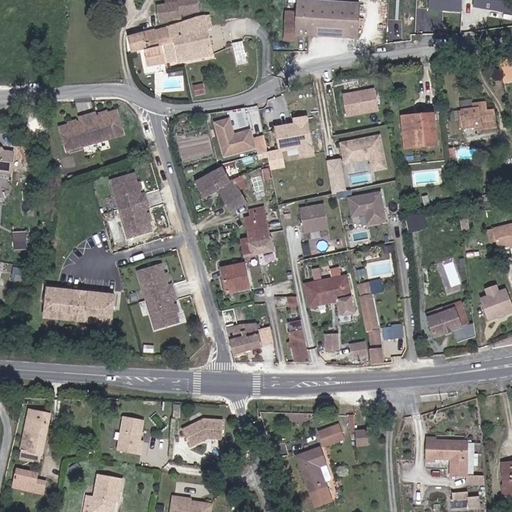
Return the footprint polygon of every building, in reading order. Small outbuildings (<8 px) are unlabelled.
[(463,11),(463,0),(429,0),(429,9),(463,11)] [(511,0),(469,0),(469,7),(511,10),(511,0)] [(169,29),(187,25),(184,2),(174,4),(174,12),(167,13),(169,29)] [(357,46),(369,47),(371,11),(308,7),(306,25),(298,26),(298,31),(301,33),(301,40),(305,41),(307,43),(318,44),(319,40),(357,43),(357,46)] [(440,26),(460,24),(459,15),(440,17),(440,26)] [(301,40),(301,33),(298,31),(298,26),(294,26),(293,40),(301,40)] [(204,40),(213,38),(212,27),(208,28),(178,37),(180,47),(204,40)] [(170,60),(182,57),(180,47),(178,37),(165,41),(170,60)] [(210,64),(218,63),(213,38),(204,40),(210,64)] [(172,71),(210,64),(204,40),(180,47),(182,57),(170,60),(172,71)] [(172,71),(170,60),(165,41),(134,50),(137,62),(151,59),(155,75),(172,71)] [(247,72),(258,71),(255,49),(244,51),(247,72)] [(501,82),(511,80),(511,71),(499,73),(501,82)] [(348,117),(382,110),(377,86),(344,93),(348,117)] [(481,130),(499,127),(497,112),(490,113),(488,102),(479,103),(480,109),(461,112),(464,128),(480,126),(481,130)] [(416,122),(436,119),(435,112),(414,114),(416,122)] [(407,147),(439,143),(436,119),(416,122),(414,114),(404,116),(407,147)] [(296,123),(278,124),(280,151),(300,149),(301,157),(316,155),(312,115),(295,116),(296,123)] [(253,127),(236,132),(231,116),(215,121),(225,157),(258,147),(253,127)] [(258,136),(266,134),(263,120),(256,122),(258,136)] [(107,155),(137,146),(130,123),(121,126),(122,128),(117,129),(114,128),(110,129),(108,126),(101,128),(107,155)] [(107,155),(101,128),(93,130),(93,134),(89,136),(88,138),(83,140),(82,138),(73,141),(80,163),(107,155)] [(382,133),(341,141),(346,163),(370,159),(373,172),(389,169),(382,133)] [(0,179),(15,182),(17,162),(7,161),(4,158),(0,157),(0,179)] [(328,159),(333,192),(348,190),(343,157),(328,159)] [(240,219),(259,208),(251,194),(248,190),(244,192),(235,177),(206,195),(213,207),(227,201),(240,219)] [(159,212),(158,206),(154,206),(153,202),(150,201),(149,195),(151,195),(148,184),(124,191),(132,220),(159,212)] [(352,216),(361,215),(362,226),(388,222),(384,190),(349,195),(352,216)] [(327,202),(301,205),(304,233),(330,229),(327,202)] [(163,240),(160,230),(159,231),(157,226),(158,223),(157,219),(161,218),(159,212),(132,220),(139,247),(163,240)] [(426,212),(407,216),(410,231),(429,227),(426,212)] [(253,270),(282,262),(272,217),(256,220),(258,228),(252,231),(256,247),(247,249),(253,270)] [(511,224),(491,230),(496,249),(511,244),(511,224)] [(14,231),(14,248),(26,248),(26,231),(14,231)] [(216,256),(224,254),(222,247),(214,249),(216,256)] [(347,299),(351,298),(346,276),(343,277),(347,299)] [(151,283),(159,311),(185,304),(183,297),(180,298),(178,294),(176,292),(174,287),(176,286),(173,277),(151,283)] [(326,303),(347,299),(343,277),(321,281),(326,303)] [(359,288),(367,286),(365,277),(357,279),(359,288)] [(237,307),(261,302),(255,279),(231,284),(237,307)] [(310,306),(326,303),(321,281),(306,285),(310,306)] [(380,298),(389,296),(387,282),(377,284),(380,298)] [(370,300),(380,298),(377,284),(367,286),(370,300)] [(373,365),(385,362),(378,330),(376,330),(370,300),(367,286),(359,288),(362,301),(360,302),(365,331),(368,331),(372,349),(369,350),(373,365)] [(488,318),(511,310),(511,309),(506,290),(497,292),(495,287),(490,289),(491,294),(482,297),(488,318)] [(115,336),(123,336),(125,306),(93,303),(92,319),(84,319),(85,303),(57,300),(55,330),(60,331),(61,328),(115,332),(115,336)] [(188,334),(185,323),(184,324),(182,318),(183,316),(182,311),(187,311),(185,304),(159,311),(166,339),(188,334)] [(437,337),(464,329),(457,308),(430,315),(437,337)] [(403,323),(393,324),(395,338),(405,337),(403,323)] [(296,362),(311,362),(302,325),(289,328),(296,362)] [(383,338),(393,337),(392,326),(382,326),(383,338)] [(326,349),(341,350),(341,333),(326,332),(326,349)] [(238,344),(244,366),(271,360),(266,339),(245,343),(245,340),(242,341),(242,343),(238,344)] [(367,341),(352,342),(352,357),(367,357),(367,341)] [(137,452),(140,431),(120,428),(115,462),(137,465),(139,456),(136,456),(137,452)] [(217,448),(217,429),(198,428),(177,439),(187,456),(206,447),(217,448)] [(15,458),(39,463),(45,433),(21,429),(15,458)] [(338,452),(345,451),(342,436),(338,437),(322,440),(325,455),(338,452)] [(373,438),(371,438),(362,438),(363,452),(372,452),(373,452),(373,438)] [(438,467),(470,467),(470,449),(438,449),(438,467)] [(299,463),(302,476),(310,511),(326,508),(318,476),(325,475),(320,457),(299,463)] [(13,501),(27,504),(31,483),(10,478),(8,489),(15,491),(13,501)] [(113,511),(117,499),(91,494),(87,511),(113,511)] [(187,499),(172,496),(168,511),(206,511),(208,503),(194,501),(190,505),(186,504),(187,499)]
